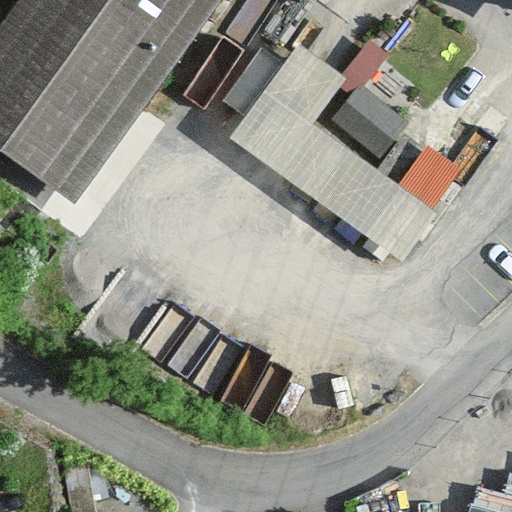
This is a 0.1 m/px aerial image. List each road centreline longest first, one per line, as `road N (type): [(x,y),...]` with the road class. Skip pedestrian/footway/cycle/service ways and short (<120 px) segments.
road 1 (residential): [(0,367),(202,479),(313,479),(401,443),(511,329)]
road 2 (unknown): [(479,362),(259,212),(226,181),(202,131),(199,86),(258,0)]
